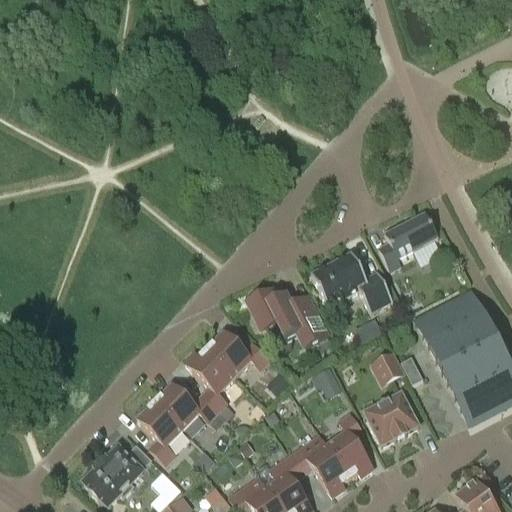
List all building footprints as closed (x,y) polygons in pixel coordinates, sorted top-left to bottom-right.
[(437,245),(424,220),(383,241),(388,250),(377,255),(389,278),(400,272),(397,266),(437,245)] [(365,286),(351,260),(311,281),(327,313),(328,312),(332,319),(362,304),(369,318),(391,307),(377,279),(365,286)] [(278,304),(272,294),(251,305),(267,337),(276,332),(284,347),(305,336),(309,344),(325,335),(308,301),(289,311),(284,301),(278,304)] [(511,408),(511,383),(468,299),(416,326),(470,430),(511,408)] [(223,338),(205,356),(234,384),(251,367),(260,376),(269,366),(252,350),(243,358),(223,338)] [(217,401),(234,384),(205,356),(198,363),(195,360),(185,370),(191,376),(209,393),(200,402),(217,419),(224,427),(233,418),(225,411),(226,410),(217,401)] [(401,380),(391,360),(369,372),(380,392),(401,380)] [(419,385),(407,363),(397,369),(408,390),(419,385)] [(328,373),(315,380),(328,403),(341,396),(328,373)] [(191,411),(170,391),(153,408),(182,437),(199,420),(208,428),(217,419),(200,402),(191,411)] [(418,432),(400,399),(363,418),(381,452),(406,441),(405,439),(418,432)] [(166,453),(182,437),(153,408),(136,426),(157,446),(148,455),(165,472),(175,462),(166,453)] [(264,424),(270,432),(274,429),(275,422),(272,418),(264,424)] [(345,438),(326,451),(349,484),(357,478),(360,482),(372,474),(352,446),(362,439),(349,420),(338,428),(345,438)] [(235,435),(242,442),(249,435),(248,434),(245,432),(242,432),(239,432),(236,433),(235,435)] [(299,455),(288,462),(302,482),(312,475),(331,502),(343,494),(340,490),(349,484),(326,451),(319,441),(299,455)] [(243,462),(251,456),(245,448),(237,454),(243,462)] [(126,462),(117,453),(105,466),(104,465),(102,467),(102,466),(101,467),(103,468),(97,474),(96,472),(95,473),(94,475),(95,476),(82,489),(89,496),(88,497),(99,507),(100,506),(105,511),(107,511),(119,501),(122,504),(133,493),(130,490),(142,478),(141,477),(150,467),(135,452),(126,462)] [(308,511),(292,489),(302,482),(288,462),(268,476),(265,471),(256,477),(267,493),(265,494),(278,511),(308,511)] [(162,479),(151,490),(160,499),(150,509),(152,511),(164,511),(169,508),(180,497),(162,479)] [(455,502),(461,511),(493,511),(475,487),(455,502)] [(278,511),(265,494),(256,500),(249,490),(228,504),(233,511),(278,511)] [(225,511),(228,510),(221,502),(210,510),(211,511),(225,511)]
